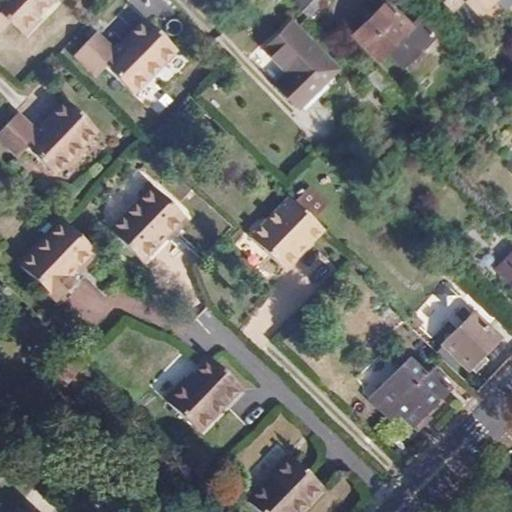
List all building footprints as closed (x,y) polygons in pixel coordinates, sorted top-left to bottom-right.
[(0,0),(0,22),(9,13),(23,26),(40,9),(37,7),(43,0),(0,0)] [(296,0),(310,13),(322,0),(296,0)] [(390,39),(406,55),(437,23),(419,5),(409,16),(391,0),(382,0),(356,26),(380,50),(390,39)] [(114,61),(140,86),(182,44),(152,14),(121,45),(103,28),(82,49),(104,71),(114,61)] [(280,81),(302,105),(341,67),(294,22),(268,47),(291,71),(280,81)] [(370,72),(387,90),(397,81),(379,63),(370,72)] [(387,90),(370,72),(361,82),(385,105),(393,96),(387,90)] [(75,95),(42,129),(22,110),(0,132),(23,154),(32,145),(60,172),(105,126),(75,95)] [(115,229),(146,258),(177,226),(182,220),(189,213),(158,183),(115,229)] [(252,234),(287,268),(327,229),(292,194),(252,234)] [(182,220),(177,226),(206,255),(228,234),(209,216),(193,232),(182,220)] [(79,281),(85,287),(110,261),(67,219),(25,264),(61,299),(79,281)] [(440,242),(422,225),(414,233),(431,252),(440,242)] [(411,246),(398,233),(390,242),(402,254),(411,246)] [(445,366),(460,384),(468,375),(482,388),(493,375),(489,371),(504,353),(479,329),(445,366)] [(80,354),(52,385),(66,396),(93,366),(80,354)] [(177,409),(207,440),(252,398),(223,366),(177,409)] [(434,427),(458,406),(441,388),(436,392),(419,373),(386,401),(423,444),(438,432),(434,427)] [(321,511),(330,504),(299,471),(255,511),(321,511)]
